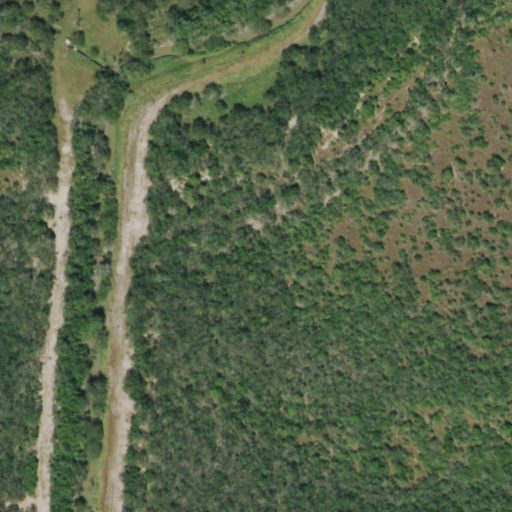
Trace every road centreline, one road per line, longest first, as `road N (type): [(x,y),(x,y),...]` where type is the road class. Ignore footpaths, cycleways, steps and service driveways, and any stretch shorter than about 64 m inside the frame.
road 1 (residential): [(185,511),(197,386),(235,334),(401,205),(439,129),(454,0)]
road 2 (residential): [(34,511),(69,34),(86,0)]
